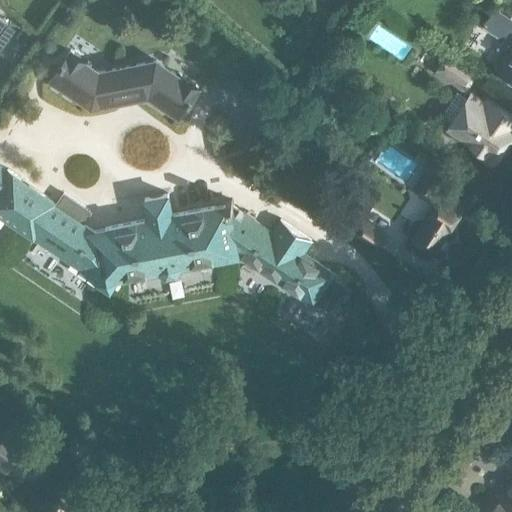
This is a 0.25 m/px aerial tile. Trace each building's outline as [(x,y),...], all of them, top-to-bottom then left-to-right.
[(511,18),(511,7),(500,0),(499,0),(482,26),(499,38),(507,27),(511,30),(511,55),(511,58),(505,54),(496,68),(511,77),(511,19),(511,20),(511,18)] [(350,31),(355,23),(351,21),(346,28),(350,31)] [(338,81),(352,59),(335,47),(321,69),(338,81)] [(463,91),(477,72),(447,51),(434,70),(463,91)] [(149,55),(70,102),(26,104),(0,142),(0,164),(40,192),(51,178),(76,191),(73,199),(108,223),(146,216),(141,196),(170,190),(173,211),(229,201),(243,167),(274,123),(151,55),(149,55)] [(326,104),(340,93),(330,80),(316,92),(326,104)] [(511,114),(486,98),(484,102),(470,93),(448,127),(481,148),(477,154),(490,163),(497,153),(498,153),(500,152),(501,151),(503,148),(503,145),(502,145),(506,139),(507,140),(509,138),(510,137),(511,136),(511,134),(511,132),(511,131),(511,129),(511,114)] [(40,193),(0,166),(0,213),(109,287),(117,275),(236,252),(315,304),(335,274),(303,252),(311,240),(280,219),(272,232),(229,203),(170,214),(167,194),(144,198),(148,218),(107,226),(73,203),(71,197),(70,194),(68,191),(66,189),(59,184),(56,183),(53,182),(50,183),(47,184),(45,187),(40,193)] [(428,170),(415,190),(435,203),(424,219),(423,218),(422,218),(420,218),(418,218),(416,218),(415,218),(413,219),(412,220),(410,222),(409,224),(409,225),(408,227),(408,229),(409,231),(409,233),(410,235),(412,237),(415,239),(433,250),(462,206),(436,189),(442,179),(428,170)] [(386,235),(361,219),(352,233),(376,250),(386,235)] [(39,452),(0,423),(0,463),(19,478),(27,467),(29,468),(32,464),(30,463),(39,452)] [(74,469),(81,460),(81,459),(78,456),(71,466),(74,469)] [(74,469),(78,472),(85,462),(81,459),(81,460),(74,469)] [(100,489),(134,511),(143,511),(148,505),(108,478),(101,487),(100,489)] [(511,511),(511,478),(487,511),(511,511)]
